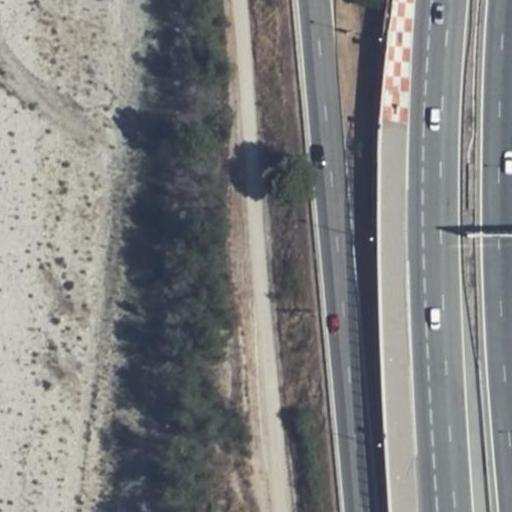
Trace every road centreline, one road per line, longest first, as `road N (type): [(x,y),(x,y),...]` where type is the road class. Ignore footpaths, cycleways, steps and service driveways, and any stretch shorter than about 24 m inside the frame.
road 1 (motorway): [(316,0),(359,511)]
road 2 (track): [(280,511),(243,0)]
road 3 (motorway): [(441,0),(432,153),(449,511)]
road 4 (motorway): [(511,273),(511,4)]
